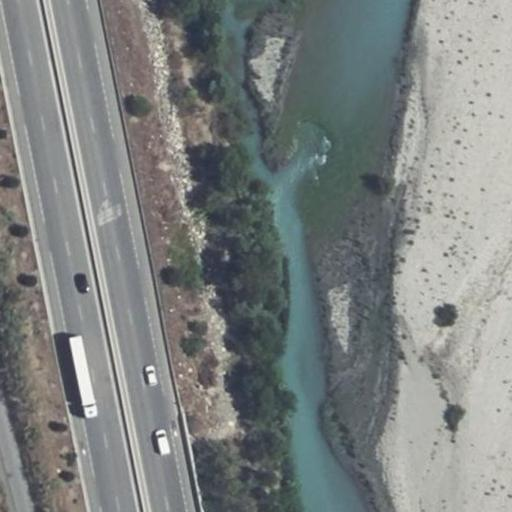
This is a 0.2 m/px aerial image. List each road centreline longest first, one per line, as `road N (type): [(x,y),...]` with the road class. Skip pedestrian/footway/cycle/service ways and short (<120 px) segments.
road 1 (trunk): [(168,511),(68,0)]
road 2 (trunk): [(18,0),(118,511)]
